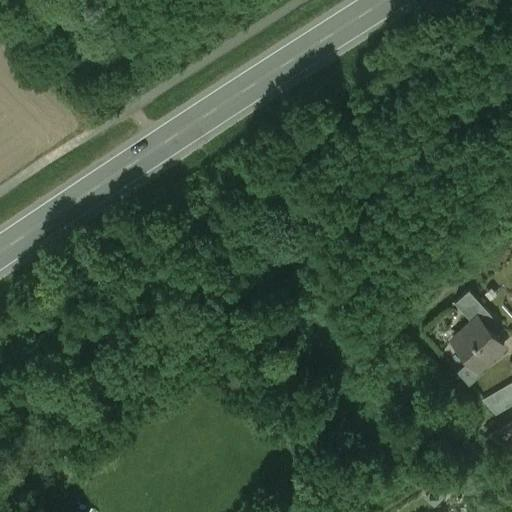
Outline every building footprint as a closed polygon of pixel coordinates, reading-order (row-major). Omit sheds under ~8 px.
[(111,110),(103,102),(98,106),(106,114),(111,110)] [(491,312),(469,287),(455,299),(472,319),(477,314),(483,320),(491,312)] [(483,320),(477,314),(472,319),(453,336),(471,356),(479,365),(480,364),(503,343),(483,320)] [(479,365),(471,356),(457,368),(469,382),(484,369),(480,364),(479,365)] [(511,381),(485,397),(497,409),(511,399),(511,381)] [(443,480),(425,497),(433,506),(452,489),(443,480)]
